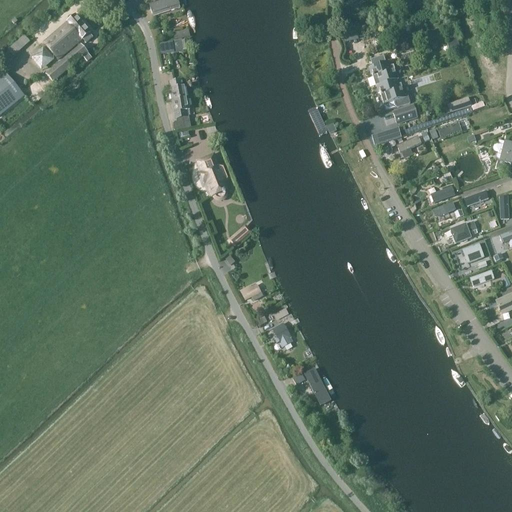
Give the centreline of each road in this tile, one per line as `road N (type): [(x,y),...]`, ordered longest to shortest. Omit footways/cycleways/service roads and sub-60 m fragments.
road 1 (unclassified): [(365,511),(304,436),(238,313),(171,145),(149,43),(113,0)]
road 2 (unclassified): [(330,0),(347,102),(417,241),(511,377)]
road 3 (track): [(157,407),(193,352),(238,313)]
